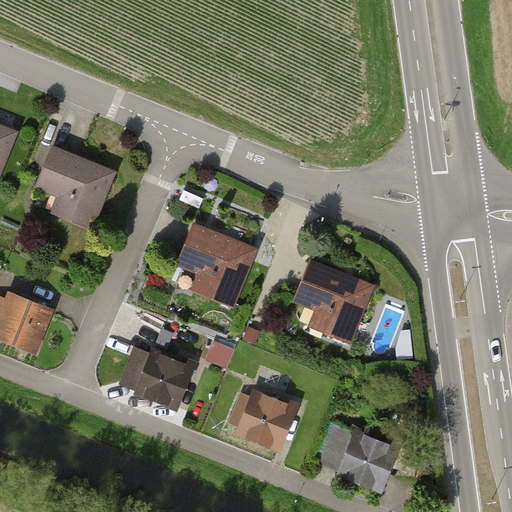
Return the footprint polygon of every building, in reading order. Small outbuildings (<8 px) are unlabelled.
[(36,133),(0,119),(0,195),(11,200),(36,133)] [(130,178),(68,153),(50,197),(71,206),(65,221),(105,237),(130,178)] [(274,255),(212,234),(198,272),(215,278),(208,298),(253,314),(274,255)] [(386,292),(324,267),(308,307),(330,316),(324,331),(364,347),(386,292)] [(28,295),(7,340),(53,361),(73,316),(28,295)] [(246,353),(221,346),(216,365),(240,372),(246,353)] [(218,368),(165,351),(149,401),(202,418),(218,368)] [(319,414),(268,394),(248,443),(299,463),(319,414)] [(398,444),(341,422),(323,469),(380,491),(398,444)]
